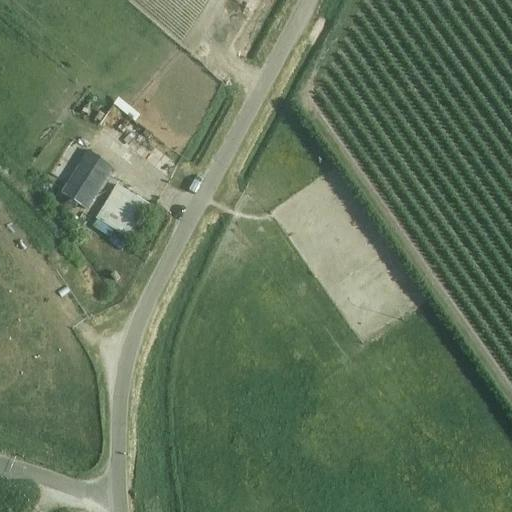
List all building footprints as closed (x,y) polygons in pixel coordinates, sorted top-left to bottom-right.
[(240,28),(266,0),(235,0),(230,5),(240,14),(233,22),(240,28)] [(238,57),(250,40),(230,26),(218,43),(238,57)] [(85,155),(100,125),(86,118),(71,147),(85,155)] [(83,212),(109,170),(85,155),(59,198),(83,212)] [(127,241),(148,207),(125,193),(104,226),(127,241)]
